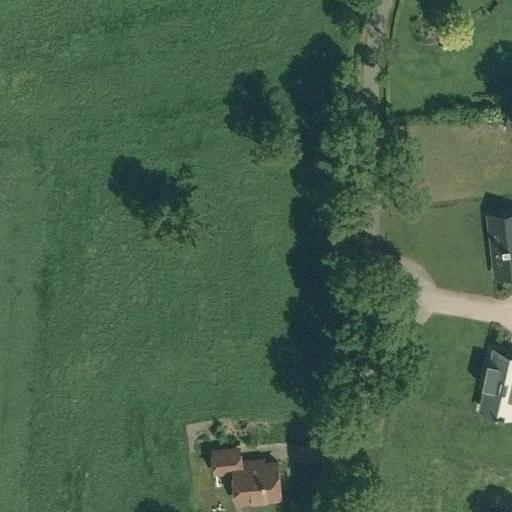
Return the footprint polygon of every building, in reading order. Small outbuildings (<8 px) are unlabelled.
[(476,232),(482,199),(463,196),(457,229),(476,232)] [(511,213),(490,216),(497,273),(511,271),(511,213)] [(441,326),(470,330),(472,312),(463,311),(462,316),(442,314),(441,326)] [(511,343),(511,331),(498,331),(497,343),(511,343)] [(487,387),(482,408),(499,412),(499,413),(505,415),(506,413),(511,414),(511,354),(495,350),(492,362),(489,361),(484,382),(483,386),(487,387)] [(306,427),(305,437),(323,439),(324,428),(306,427)] [(241,462),(240,448),(213,451),(216,472),(235,470),(238,501),(282,496),(278,462),(254,464),(254,460),(241,462)] [(511,511),(511,459),(507,458),(499,511),(511,511)]
